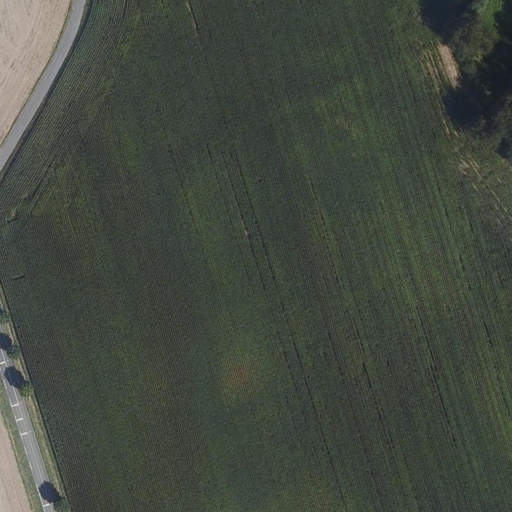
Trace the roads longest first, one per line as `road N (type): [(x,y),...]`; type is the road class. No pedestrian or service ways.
road 1 (unclassified): [(82,0),(63,53),(0,167)]
road 2 (secondary): [(0,345),(52,511)]
